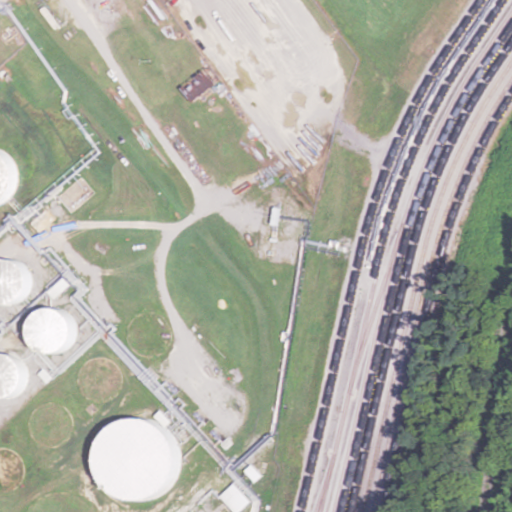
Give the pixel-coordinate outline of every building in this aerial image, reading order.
[(183,88),(194,102),(219,82),(209,68),(183,88)] [(0,201),(16,159),(0,153),(0,201)] [(0,303),(19,305),(22,262),(0,260),(0,303)] [(42,353),(64,353),(64,311),(42,311),(42,353)] [(0,393),(10,398),(26,365),(0,352),(0,393)] [(0,491),(2,493),(23,468),(0,448),(0,491)]
